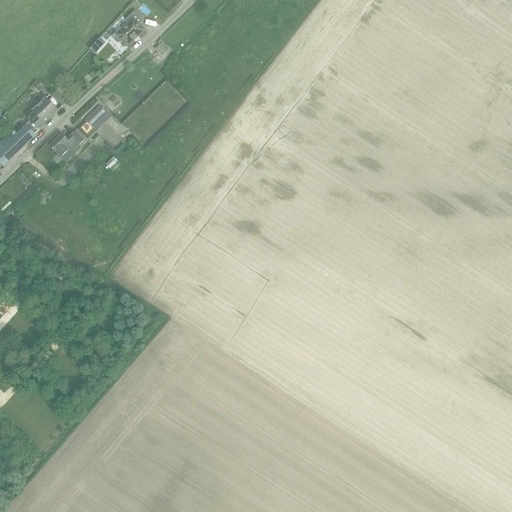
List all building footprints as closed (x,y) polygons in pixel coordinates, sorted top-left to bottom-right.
[(128,23),(114,36),(114,40),(117,43),(119,43),(122,41),(127,47),(134,40),(133,39),(137,35),(138,36),(145,30),(139,24),(144,20),(136,11),(126,20),(128,23)] [(172,51),(178,45),(172,38),(165,44),(172,51)] [(160,46),(155,49),(162,57),(167,53),(160,46)] [(89,75),(84,79),(89,84),(93,80),(89,75)] [(39,93),(44,88),(36,80),(32,85),(39,93)] [(68,91),(61,98),(66,103),(74,97),(68,91)] [(115,97),(110,101),(116,107),(121,102),(115,97)] [(25,125),(26,126),(35,135),(39,131),(37,129),(43,123),(57,110),(46,99),(32,112),(33,113),(29,117),(31,120),(25,125)] [(86,121),(96,132),(100,127),(96,123),(106,113),(100,106),(86,121)] [(26,126),(0,150),(0,162),(4,166),(35,135),(26,126)] [(49,145),(49,146),(56,153),(61,158),(68,151),(71,148),(75,152),(80,148),(78,146),(84,140),(82,138),(75,131),(69,136),(70,138),(68,140),(61,134),(49,145)] [(96,159),(105,150),(101,146),(92,155),(96,159)] [(41,168),(52,176),(56,170),(45,162),(41,168)]
